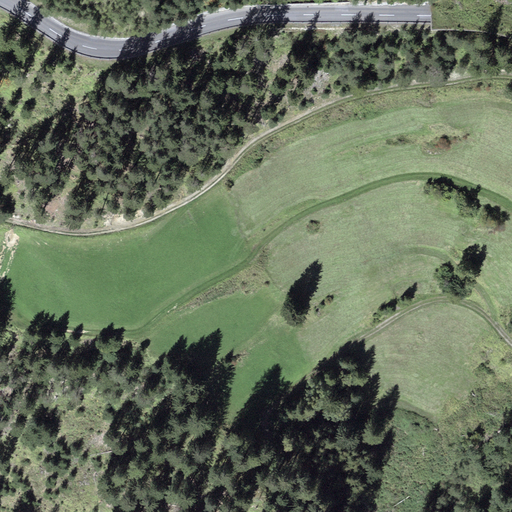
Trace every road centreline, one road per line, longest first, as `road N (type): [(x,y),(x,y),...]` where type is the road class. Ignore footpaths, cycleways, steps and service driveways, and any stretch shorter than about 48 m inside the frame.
road 1 (track): [(511,203),(405,173),(322,198),(259,241),(247,263),(183,294),(131,332),(11,332),(0,313)]
road 2 (track): [(511,80),(456,79),(331,105),(273,133),(209,188),(134,225),(75,232),(0,217)]
road 3 (secondary): [(511,20),(249,12),(127,48),(69,39),(13,0)]
road 4 (track): [(511,340),(473,302),(409,301),(336,347),(261,418),(260,433),(324,409),(427,415)]
